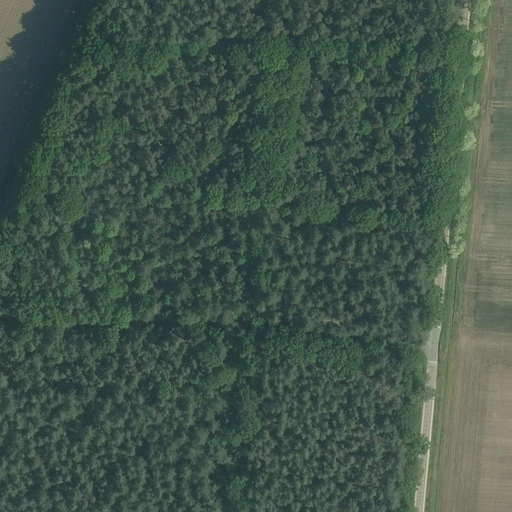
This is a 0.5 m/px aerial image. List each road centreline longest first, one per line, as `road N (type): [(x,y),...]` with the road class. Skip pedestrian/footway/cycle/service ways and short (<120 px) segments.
road 1 (unclassified): [(434,343),(303,321),(0,307)]
road 2 (unclassified): [(434,343),(466,0)]
road 3 (unclassified): [(420,511),(434,343)]
